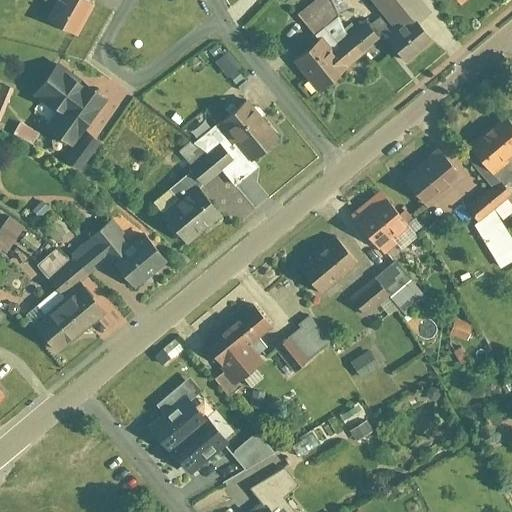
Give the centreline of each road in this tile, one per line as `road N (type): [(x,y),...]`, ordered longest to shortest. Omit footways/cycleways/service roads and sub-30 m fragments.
road 1 (residential): [(77,388),(343,172)]
road 2 (residential): [(343,172),(501,42)]
road 3 (residential): [(231,25),(343,172)]
road 4 (residential): [(105,58),(138,89),(231,25)]
road 5 (residential): [(176,511),(77,388)]
